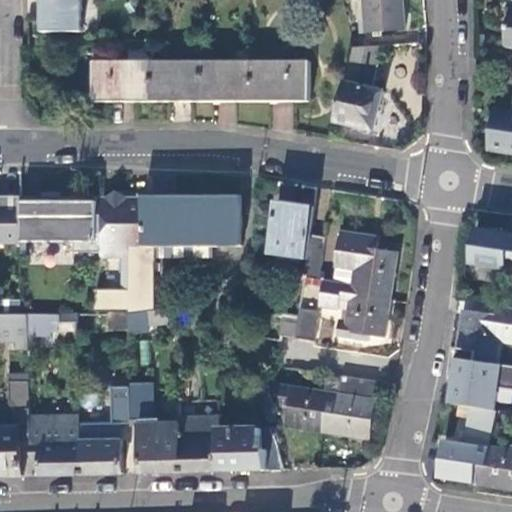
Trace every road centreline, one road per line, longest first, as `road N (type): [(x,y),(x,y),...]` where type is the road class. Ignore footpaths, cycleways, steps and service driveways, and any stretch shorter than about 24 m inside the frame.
road 1 (residential): [(7,139),(212,142),(450,179)]
road 2 (residential): [(0,507),(396,497)]
road 3 (residential): [(396,497),(433,335),(450,179)]
road 4 (residential): [(450,179),(441,0)]
road 5 (residential): [(9,0),(7,139)]
